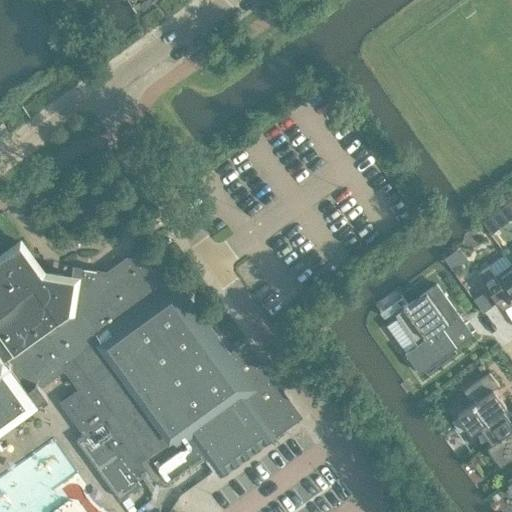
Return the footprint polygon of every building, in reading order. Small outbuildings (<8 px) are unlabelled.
[(493,214),(481,223),(489,233),(501,224),(493,214)] [(0,254),(0,352),(3,357),(68,309),(73,276),(42,271),(19,240),(0,254)] [(75,267),(73,276),(68,309),(3,357),(11,367),(20,360),(23,364),(33,357),(47,378),(68,363),(84,385),(60,402),(83,434),(76,439),(119,498),(140,483),(134,474),(144,467),(153,480),(166,482),(205,454),(212,464),(225,466),(290,419),(293,406),(251,349),(238,346),(229,353),(179,284),(177,286),(165,284),(162,286),(142,259),(128,257),(107,272),(75,267)] [(511,298),(511,300),(511,264),(511,263),(496,274),(488,264),(477,272),(467,280),(475,292),(486,284),(502,305),(511,298)] [(395,316),(385,323),(405,351),(419,371),(456,345),(447,332),(463,321),(437,285),(408,305),(406,301),(402,304),(403,305),(405,309),(395,316)] [(0,429),(47,395),(39,384),(47,378),(33,357),(23,364),(20,360),(11,367),(3,357),(0,352),(0,429)] [(511,427),(511,410),(510,412),(493,388),(499,384),(490,370),(463,389),(472,402),(457,413),(469,431),(485,420),(497,438),(511,427)] [(511,427),(497,438),(487,445),(499,463),(511,453),(511,427)]
